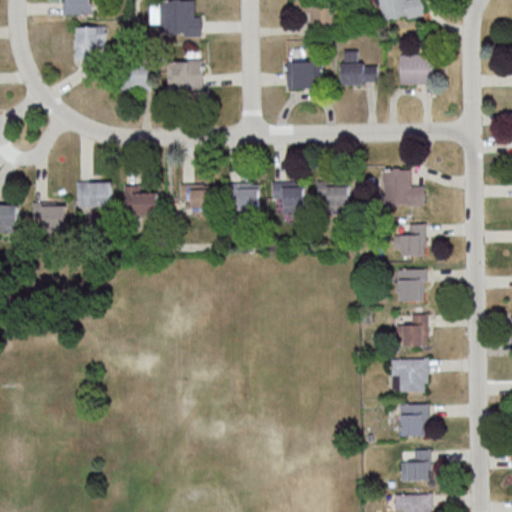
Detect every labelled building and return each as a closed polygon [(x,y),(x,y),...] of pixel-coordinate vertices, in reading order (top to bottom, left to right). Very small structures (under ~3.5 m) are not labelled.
[(195,0),(172,0),(162,0),(163,35),(203,34),(202,16),(196,16),(195,0)] [(380,0),(384,20),(409,15),(409,18),(426,15),(423,0),(380,0)] [(78,26),(79,59),(97,59),(97,46),(108,46),(107,25),(78,26)] [(378,63),(359,64),(359,50),(345,50),(345,82),(379,82),(378,63)] [(402,83),(434,83),(433,53),(402,54),(402,83)] [(205,60),(171,60),(170,88),(205,88),(205,60)] [(321,87),(322,61),(290,61),(289,86),(321,87)] [(426,185),(414,186),(414,168),(384,168),(385,206),(426,205),(426,185)] [(273,181),(296,180),(296,182),(305,182),(306,204),(299,204),(299,213),(285,213),(284,197),(274,197),(273,181)] [(317,180),(339,180),(340,182),(349,181),(350,203),(343,204),(343,212),(329,213),(328,196),(318,197),(317,180)] [(113,181),(80,181),(80,206),(113,206),(113,181)] [(228,183),(250,182),(250,184),(260,184),(260,206),(253,206),(254,215),(239,215),(239,199),(228,199),(228,183)] [(181,184),(203,183),(203,185),(213,185),(213,207),(206,207),(207,216),(192,216),(192,200),(181,200),(181,184)] [(159,214),(159,191),(146,191),(146,185),(127,185),(127,214),(159,214)] [(33,202),(55,201),(55,203),(65,203),(66,225),(59,225),(59,234),(45,234),(44,218),(33,218),(33,202)] [(0,231),(20,231),(20,202),(0,202),(0,231)] [(426,224),(409,224),(409,233),(398,233),(398,255),(426,255),(426,224)] [(428,268),(401,268),(401,300),(428,300),(428,268)] [(429,345),(429,313),(409,313),(409,324),(399,324),(399,345),(429,345)] [(394,390),(429,390),(429,357),(394,357),(394,390)] [(430,435),(430,403),(403,403),(403,435),(430,435)] [(403,479),(431,479),(431,449),(414,449),(414,461),(404,460),(403,479)] [(432,511),(432,492),(398,492),(397,511),(432,511)]
